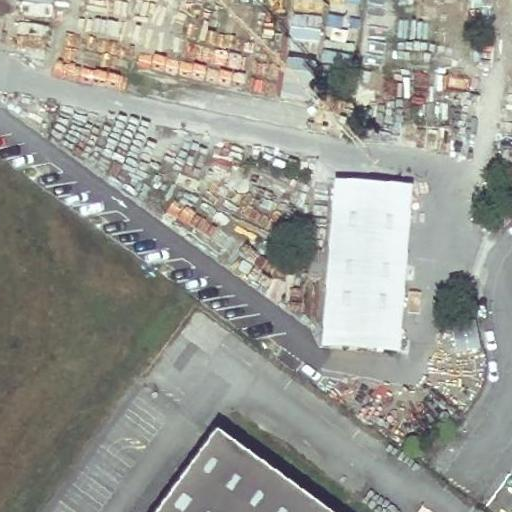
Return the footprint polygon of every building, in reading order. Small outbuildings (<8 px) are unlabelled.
[(312,100),(315,74),(283,70),(280,96),(312,100)] [(409,188),(332,182),(320,335),(398,341),(409,188)] [(398,341),(320,335),(318,350),(397,355),(398,341)] [(380,432),(394,412),(369,395),(355,415),(380,432)] [(318,511),(217,438),(163,511),(318,511)]
